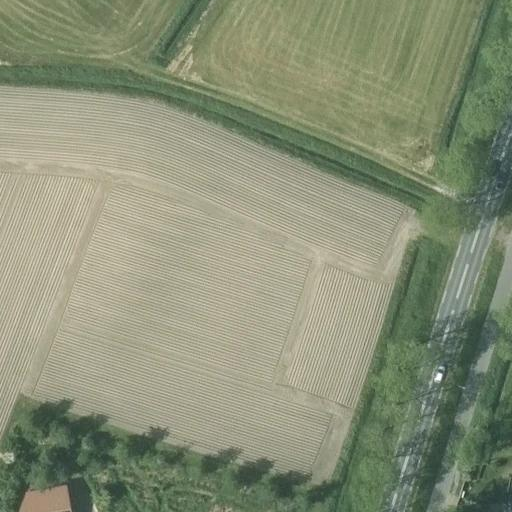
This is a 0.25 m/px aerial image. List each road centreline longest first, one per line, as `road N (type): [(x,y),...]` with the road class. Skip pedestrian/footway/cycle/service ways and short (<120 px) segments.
road 1 (primary): [(391,511),(511,126)]
road 2 (unclassified): [(434,511),(511,265)]
